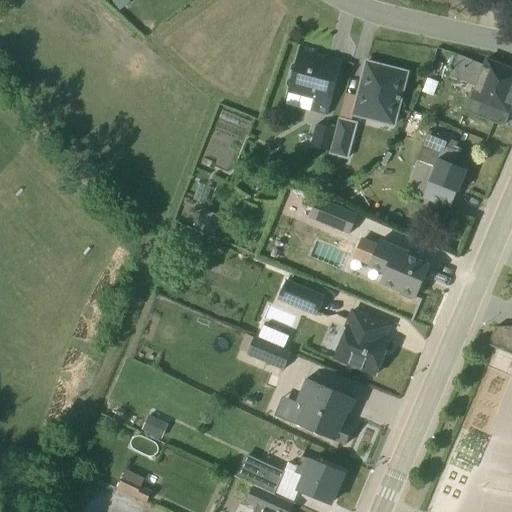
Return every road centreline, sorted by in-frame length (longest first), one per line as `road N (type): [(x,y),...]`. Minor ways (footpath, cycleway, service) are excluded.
road 1 (tertiary): [(379,511),(511,199)]
road 2 (residential): [(341,0),(511,46)]
